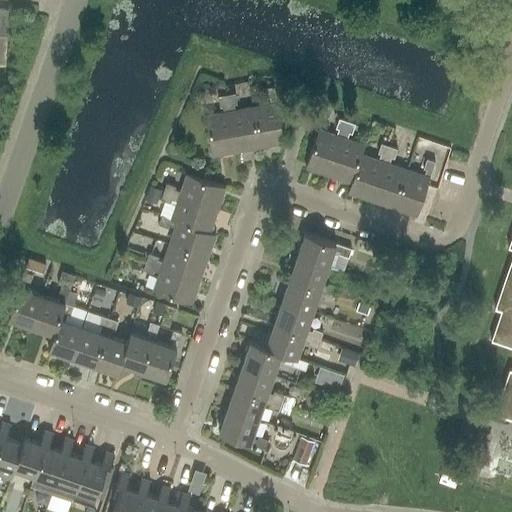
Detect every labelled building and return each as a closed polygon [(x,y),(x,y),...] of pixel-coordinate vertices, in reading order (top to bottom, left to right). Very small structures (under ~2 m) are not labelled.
[(0,66),(6,67),(10,10),(0,9),(0,66)] [(272,103),(254,107),(261,146),(285,142),(275,86),(266,88),(267,98),(270,97),(272,103)] [(227,95),(237,151),(261,146),(254,107),(235,110),(234,104),(237,103),(236,93),(227,95)] [(237,151),(227,95),(219,96),(220,106),(224,106),(225,112),(206,115),(213,155),(237,151)] [(307,167),(330,175),(348,121),(340,118),(337,128),(340,129),(338,134),(320,128),(307,167)] [(330,175),(352,182),(363,154),(366,144),(348,138),(350,132),(353,133),(357,123),(348,121),(330,175)] [(372,200),(391,146),(382,143),(379,153),(382,154),(380,159),(363,154),(352,182),(349,192),(372,200)] [(372,200),(395,207),(408,169),(391,163),(393,158),(395,158),(399,149),(391,146),(372,200)] [(408,169),(395,207),(418,215),(436,161),(428,159),(424,168),(427,169),(425,175),(408,169)] [(164,191),(218,209),(226,186),(188,173),(182,191),(175,189),(176,186),(167,182),(164,191)] [(211,232),(218,209),(164,191),(161,199),(171,202),(172,199),(178,201),(172,218),(211,232)] [(176,226),(170,244),(209,257),(216,233),(211,232),(172,218),(162,215),(159,224),(169,227),(170,224),(176,226)] [(353,248),(306,232),(298,256),(329,266),(345,272),(350,257),(353,248)] [(511,237),(508,248),(511,249),(511,260),(495,310),(501,312),(491,342),(511,348),(511,371),(510,370),(495,413),(511,419),(511,237)] [(201,279),(209,257),(170,244),(164,261),(158,259),(159,256),(149,253),(147,261),(201,279)] [(298,256),(290,278),(337,294),(340,286),(329,283),(328,285),(323,284),(329,266),(298,256)] [(26,268),(43,274),(47,264),(29,258),(26,268)] [(201,279),(147,261),(144,269),(153,272),(154,269),(160,272),(154,290),(193,303),(201,279)] [(61,301),(57,300),(43,295),(32,325),(54,333),(55,333),(66,302),(66,303),(70,291),(76,275),(63,270),(58,282),(63,284),(59,294),(63,296),(61,301)] [(32,325),(43,295),(25,289),(27,283),(30,284),(34,274),(25,271),(9,317),(32,325)] [(337,294),(290,278),(283,301),(313,312),(319,294),(325,296),(324,299),(334,302),(337,294)] [(78,294),(70,291),(66,303),(74,305),(78,294)] [(313,312),(283,301),(275,324),(321,340),(324,331),(314,328),(313,331),(307,329),(313,312)] [(74,305),(66,303),(66,302),(55,333),(54,333),(49,348),(72,356),(83,326),(65,320),(67,314),(71,315),(74,305)] [(371,306),(360,302),(357,310),(368,315),(371,306)] [(83,326),(72,356),(95,364),(111,318),(103,315),(99,325),(103,326),(101,332),(83,326)] [(118,372),(122,363),(121,363),(128,341),(110,335),(112,329),(116,330),(119,321),(111,318),(95,364),(118,372)] [(121,363),(122,363),(144,370),(154,340),(155,340),(160,324),(151,321),(148,331),(151,332),(149,338),(131,332),(128,341),(121,363)] [(275,324),(267,346),(282,352),(298,358),(304,340),(309,341),(308,344),(318,348),(321,340),(275,324)] [(171,345),(155,340),(154,340),(144,370),(167,378),(183,332),(174,329),(171,339),(173,340),(171,345)] [(244,364),(275,374),(280,358),(286,360),(285,362),(306,370),(309,362),(297,358),(298,358),(282,352),(267,346),(252,340),(244,364)] [(244,364),(236,386),(282,402),(285,394),(275,391),(274,394),(269,392),(275,374),(244,364)] [(320,364),(316,380),(341,386),(345,370),(320,364)] [(282,402),(236,386),(228,409),(259,420),(265,402),(270,404),(269,407),(279,411),(282,402)] [(259,420),(228,409),(220,432),(266,448),(269,439),(259,436),(258,439),(253,437),(259,420)] [(2,421),(0,428),(0,434),(3,436),(0,444),(0,473),(12,478),(15,468),(24,443),(23,442),(7,437),(11,424),(2,421)] [(15,468),(35,475),(46,444),(50,445),(54,433),(45,430),(41,442),(25,437),(23,442),(24,443),(15,468)] [(315,441),(301,436),(293,460),(306,465),(315,441)] [(46,444),(35,475),(31,487),(52,494),(66,451),(70,453),(75,440),(66,437),(61,449),(50,445),(46,444)] [(72,501),(76,489),(87,458),(91,460),(95,447),(86,444),(82,456),(70,453),(66,451),(52,494),(72,501)] [(87,458),(76,489),(97,496),(107,466),(111,467),(115,454),(106,451),(102,464),(91,460),(87,458)] [(462,473),(477,478),(482,463),(467,458),(462,473)] [(136,511),(143,492),(138,490),(126,487),(131,474),(122,471),(117,484),(122,485),(112,511),(136,511)] [(159,511),(163,499),(158,497),(147,494),(151,481),(142,478),(138,490),(143,492),(136,511),(159,511)] [(163,499),(159,511),(181,511),(184,506),(179,504),(167,500),(172,488),(163,485),(158,497),(163,499)] [(201,511),(188,507),(192,495),(183,492),(179,504),(184,506),(181,511),(201,511)]
